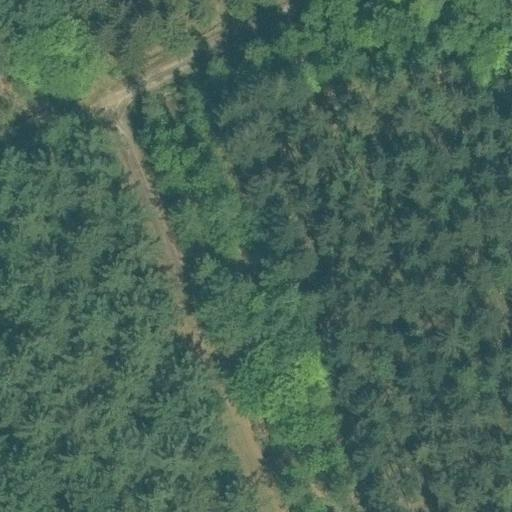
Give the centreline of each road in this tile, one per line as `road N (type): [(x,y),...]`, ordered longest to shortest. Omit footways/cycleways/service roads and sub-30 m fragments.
road 1 (track): [(268,511),(61,0)]
road 2 (track): [(0,158),(327,0)]
